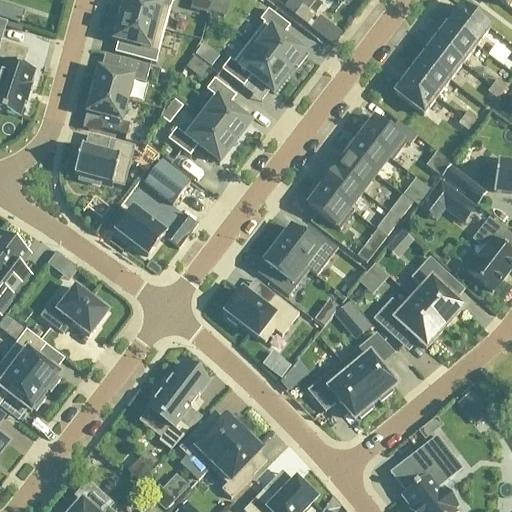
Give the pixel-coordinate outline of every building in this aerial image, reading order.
[(124,0),(118,22),(163,34),(172,0),(171,0),(145,0),(144,5),(124,0)] [(511,0),(490,0),(505,11),(511,1),(511,0)] [(300,10),(293,19),(299,24),(307,15),(300,10)] [(459,10),(446,28),(475,51),(489,33),(468,17),(469,16),(468,15),(467,16),(463,13),(463,12),(462,11),(462,12),(459,10)] [(262,27),(247,47),(287,78),(293,69),(296,71),(305,60),(281,41),(289,31),(267,14),(259,24),(262,27)] [(307,15),(299,24),(306,29),(313,19),(307,15)] [(118,22),(112,44),(132,50),(129,61),(154,68),(163,34),(118,22)] [(446,28),(433,45),(462,68),(475,51),(446,28)] [(0,66),(1,67),(0,70),(0,117),(4,118),(4,117),(17,121),(22,105),(25,106),(30,90),(28,89),(32,75),(21,71),(26,54),(0,45),(0,66)] [(433,45),(420,62),(449,85),(462,68),(433,45)] [(228,64),(220,74),(242,91),(250,81),(271,98),(287,78),(247,47),(232,67),(228,64)] [(420,62),(406,80),(436,102),(449,85),(420,62)] [(96,73),(90,95),(126,105),(131,84),(144,88),(148,71),(119,63),(115,78),(100,74),(96,73)] [(292,79),(279,99),(301,114),(315,93),(292,79)] [(406,80),(393,97),(422,120),(436,102),(406,80)] [(212,100),(197,120),(233,147),(249,127),(227,111),(235,101),(213,84),(205,94),(212,100)] [(496,84),(491,90),(500,97),(505,91),(496,84)] [(491,90),(486,96),(496,104),(500,97),(491,90)] [(90,95),(85,117),(102,122),(99,134),(125,140),(128,129),(120,126),(126,105),(90,95)] [(466,116),(462,122),(471,129),(476,123),(466,116)] [(175,134),(167,144),(188,161),(196,151),(218,168),(233,147),(197,120),(182,139),(175,134)] [(462,122),(457,128),(466,136),(471,129),(462,122)] [(373,123),(359,141),(388,162),(387,163),(391,166),(405,148),(408,150),(415,141),(396,126),(389,135),(373,123)] [(268,131),(264,138),(280,149),(285,142),(268,131)] [(359,141),(346,158),(375,180),(387,163),(388,162),(359,141)] [(80,150),(72,180),(73,180),(78,181),(77,185),(98,191),(99,186),(110,189),(109,190),(111,190),(111,189),(122,192),(127,173),(133,151),(108,144),(104,158),(81,152),(81,151),(80,150)] [(346,158),(333,175),(361,197),(375,180),(346,158)] [(511,166),(496,164),(492,196),(511,198),(511,166)] [(160,165),(143,188),(172,210),(175,206),(189,187),(160,165)] [(449,172),(441,182),(461,196),(476,208),(484,198),(468,187),(449,172)] [(333,175),(320,192),(348,214),(349,213),(361,197),(333,175)] [(427,203),(418,214),(434,227),(443,216),(461,230),(473,214),(439,187),(427,203)] [(320,192),(306,210),(338,235),(353,216),(349,213),(348,214),(320,192)] [(131,214),(114,236),(146,261),(163,238),(131,214)] [(484,253),(465,277),(491,297),(511,269),(511,259),(499,249),(507,239),(487,224),(472,244),(484,253)] [(289,232),(276,250),(315,280),(336,253),(306,230),(299,240),(289,232)] [(0,238),(0,239),(0,316),(20,290),(28,280),(16,271),(26,258),(0,238)] [(402,262),(415,246),(405,238),(392,254),(402,262)] [(276,250),(262,268),(263,269),(275,278),(268,287),(287,302),(307,275),(315,281),(315,280),(276,250)] [(364,251),(356,261),(365,268),(373,257),(364,251)] [(55,259),(47,268),(55,274),(62,265),(55,259)] [(418,291),(409,302),(443,333),(461,313),(439,292),(448,282),(428,263),(410,283),(418,291)] [(49,309),(40,321),(62,338),(70,327),(86,339),(85,339),(88,341),(90,338),(89,338),(104,319),(104,320),(106,317),(104,315),(103,316),(101,314),(104,310),(93,302),(90,306),(76,295),(76,294),(74,292),(72,295),(58,314),(57,314),(57,315),(49,309)] [(240,295),(224,317),(227,320),(225,323),(234,330),(237,327),(263,348),(273,335),(280,341),(297,319),(274,301),(264,314),(240,295)] [(390,304),(372,324),(392,343),(402,332),(424,353),(443,333),(409,302),(399,312),(390,304)] [(5,319),(0,326),(0,334),(2,336),(12,324),(5,319)] [(16,346),(1,365),(44,398),(47,394),(49,396),(58,385),(55,382),(58,379),(54,375),(36,361),(45,350),(25,334),(16,346)] [(373,339),(340,367),(373,408),(377,405),(379,407),(391,397),(389,394),(394,390),(378,372),(393,359),(393,360),(394,359),(374,338),(373,339)] [(288,371),(270,357),(261,368),(280,382),(288,371)] [(1,365),(0,366),(0,407),(6,400),(29,417),(32,413),(34,416),(43,404),(41,402),(44,398),(1,365)] [(306,395),(305,395),(323,417),(324,417),(324,416),(337,406),(353,425),(357,421),(359,424),(371,413),(369,411),(373,408),(340,367),(307,395),(306,395)] [(152,406),(147,413),(169,430),(159,443),(157,446),(169,455),(189,435),(177,426),(187,413),(188,412),(189,413),(189,412),(189,411),(196,402),(197,402),(197,401),(206,388),(181,369),(170,383),(170,382),(169,383),(170,384),(164,390),(163,391),(164,392),(159,398),(158,397),(158,398),(158,399),(153,405),(152,405),(152,406)] [(199,430),(177,453),(187,462),(190,459),(207,475),(244,436),(234,426),(232,428),(225,421),(208,438),(199,430)] [(244,436),(207,475),(209,473),(225,489),(220,494),(230,504),(252,481),(243,472),(260,455),(253,448),(255,446),(244,436)] [(435,441),(404,465),(420,486),(416,490),(415,488),(411,491),(412,493),(404,499),(401,501),(409,511),(454,511),(455,511),(442,494),(438,497),(436,494),(427,483),(453,463),(435,441)] [(262,495),(245,511),(305,511),(314,504),(305,496),(308,493),(299,484),(296,487),(294,485),(273,506),(262,495)]
